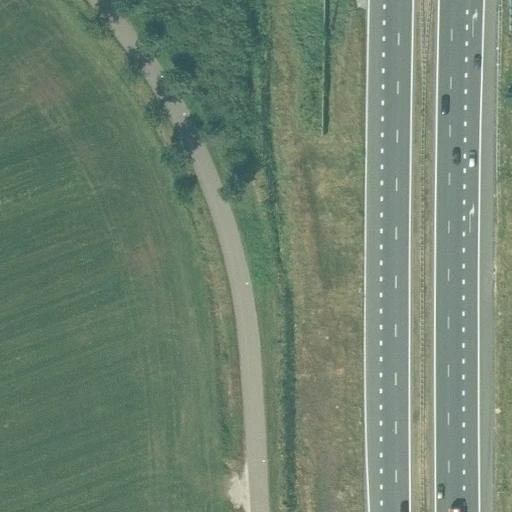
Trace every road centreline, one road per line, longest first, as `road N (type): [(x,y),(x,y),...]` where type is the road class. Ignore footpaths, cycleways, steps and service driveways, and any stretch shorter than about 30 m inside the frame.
road 1 (unclassified): [(259,511),(245,309),(223,219),(179,116),(98,0)]
road 2 (motorway): [(449,511),(454,0)]
road 3 (motorway): [(400,0),(397,511)]
